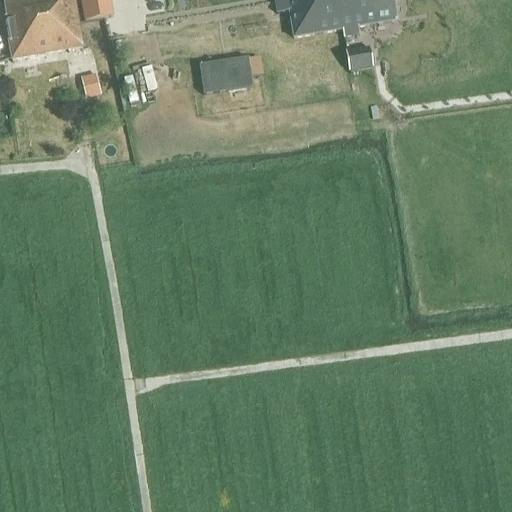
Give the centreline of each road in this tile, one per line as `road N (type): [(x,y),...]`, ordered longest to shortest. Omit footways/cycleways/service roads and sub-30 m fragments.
road 1 (track): [(511,335),(129,390),(146,511)]
road 2 (track): [(115,392),(129,390),(87,168),(0,173)]
